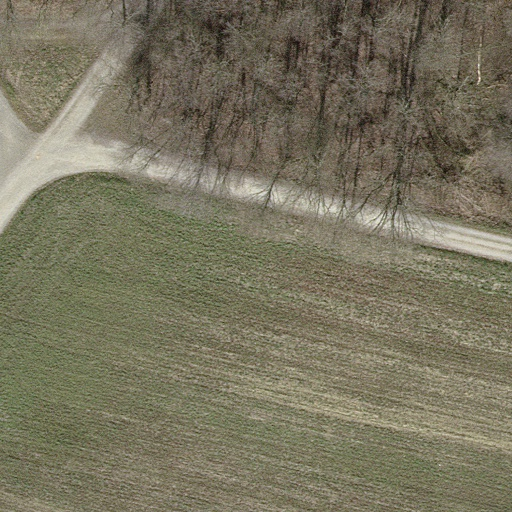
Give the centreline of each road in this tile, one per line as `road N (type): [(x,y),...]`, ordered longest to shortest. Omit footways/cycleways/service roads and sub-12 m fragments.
road 1 (track): [(27,177),(81,161),(128,162),(511,246)]
road 2 (track): [(27,177),(155,0)]
road 3 (track): [(0,27),(72,30),(143,17)]
